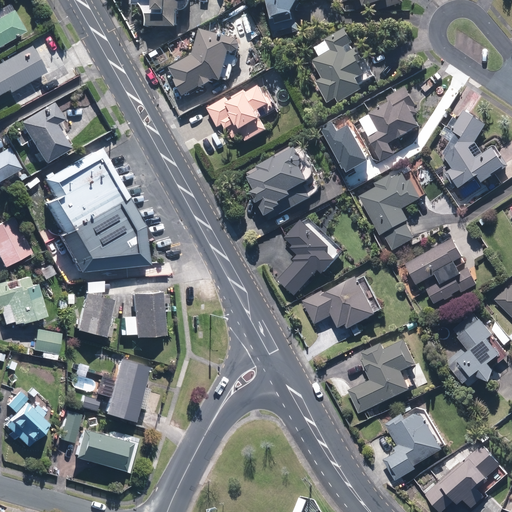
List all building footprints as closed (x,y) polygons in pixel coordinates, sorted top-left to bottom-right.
[(131,0),(132,5),(142,6),(148,15),(147,27),(179,28),(179,19),(188,20),(188,0),(131,0)] [(295,10),(300,1),(306,0),(266,0),(273,38),(299,34),(295,10)] [(377,10),(404,3),(403,0),(338,0),(340,4),(355,0),(361,0),(364,7),(375,4),(377,10)] [(0,44),(24,32),(9,5),(0,9),(0,44)] [(320,57),(314,60),(323,78),(316,82),(328,104),(337,99),(339,103),(364,89),(362,85),(375,77),(347,28),(325,40),(326,41),(315,48),(320,57)] [(185,97),(225,75),(232,54),(238,56),(242,43),(200,29),(194,54),(169,68),(185,97)] [(0,62),(0,93),(7,90),(9,94),(45,74),(29,46),(0,62)] [(227,96),(207,107),(219,128),(224,125),(226,129),(236,123),(246,142),(269,130),(263,120),(280,111),(263,80),(228,99),(227,96)] [(421,111),(407,85),(387,96),(390,103),(359,120),(382,161),(405,148),(400,140),(422,127),(415,115),(421,111)] [(63,121),(52,103),(17,124),(42,164),(68,148),(55,125),(63,121)] [(487,124),(465,110),(453,133),(455,134),(443,154),(452,168),(447,171),(459,190),(479,176),(483,184),(494,176),(493,175),(508,165),(494,145),(476,157),(470,148),(476,144),(487,124)] [(0,152),(0,181),(21,169),(8,148),(0,152)] [(252,192),(267,221),(277,216),(317,195),(292,148),(247,173),(256,190),(252,192)] [(144,229),(98,149),(33,186),(82,272),(143,267),(144,229)] [(402,169),(375,184),(376,186),(359,195),(382,237),(385,235),(393,251),(418,238),(408,220),(410,219),(403,208),(423,198),(413,178),(408,181),(402,169)] [(278,278),(295,295),(320,271),(323,274),(345,252),(308,215),(285,238),(293,245),(291,248),(298,255),(293,261),(294,262),(278,278)] [(14,217),(0,223),(0,262),(3,268),(32,253),(14,217)] [(444,299),(445,301),(454,296),(454,295),(461,291),(462,293),(477,285),(468,267),(462,270),(458,261),(464,258),(455,238),(405,262),(416,286),(435,277),(439,284),(427,290),(434,304),(444,299)] [(50,264),(39,271),(44,281),(56,274),(50,264)] [(351,327),(356,336),(363,333),(359,323),(383,313),(366,274),(303,301),(314,325),(334,317),(339,328),(347,324),(348,328),(351,327)] [(0,319),(1,325),(11,323),(12,326),(44,318),(36,284),(30,286),(28,277),(0,283),(0,319)] [(102,282),(84,283),(85,293),(103,292),(102,282)] [(511,282),(495,299),(511,315),(511,282)] [(134,338),(163,336),(162,312),(168,312),(167,295),(161,295),(160,291),(130,293),(132,317),(121,317),(122,337),(133,336),(134,338)] [(109,338),(113,317),(109,316),(112,300),(84,294),(80,311),(77,310),(73,329),(76,329),(76,333),(104,339),(104,337),(109,338)] [(500,365),(511,356),(493,336),(495,334),(475,312),(455,330),(460,336),(458,338),(470,351),(466,354),(462,349),(447,362),(465,383),(470,378),(458,365),(461,363),(472,376),(478,372),(487,383),(499,372),(491,363),(495,360),(500,365)] [(496,323),(491,327),(505,345),(511,340),(496,323)] [(35,329),(32,350),(41,351),(40,360),(55,362),(60,332),(35,329)] [(403,371),(417,364),(406,339),(385,348),(382,342),(362,351),(365,358),(363,359),(372,379),(349,390),(359,413),(412,389),(403,371)] [(143,386),(148,368),(118,359),(103,415),(133,423),(137,409),(143,411),(150,388),(143,386)] [(85,364),(75,363),(74,377),(85,377),(85,364)] [(19,391),(7,405),(15,412),(27,398),(19,391)] [(99,399),(82,396),(80,409),(96,412),(99,399)] [(52,422),(29,399),(4,425),(26,448),(52,422)] [(416,466),(448,447),(423,404),(387,425),(399,445),(394,448),(397,452),(384,459),(397,480),(417,468),(416,466)] [(82,415),(66,410),(58,438),(73,443),(82,415)] [(124,473),(133,444),(81,429),(72,457),(124,473)] [(466,502),(471,508),(482,499),(474,490),(503,465),(484,443),(424,495),(438,511),(440,511),(454,500),(460,507),(466,502)]
